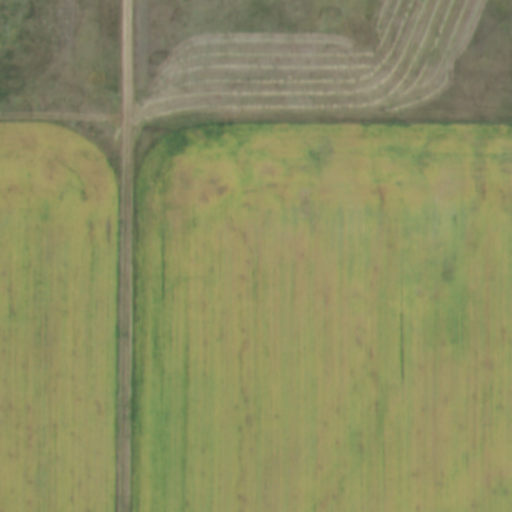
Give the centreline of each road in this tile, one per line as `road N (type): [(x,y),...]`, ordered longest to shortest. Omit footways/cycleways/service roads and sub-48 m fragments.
road 1 (track): [(511,108),(0,106)]
road 2 (track): [(124,0),(124,511)]
